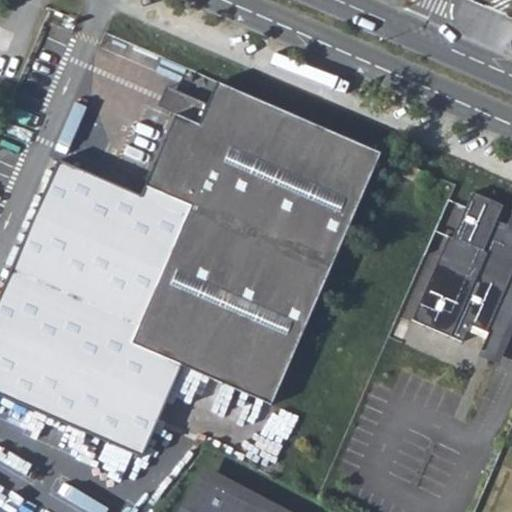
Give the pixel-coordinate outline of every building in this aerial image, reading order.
[(190,213),(128,354),(181,378),(268,417),(384,150),(222,78),(210,105),(187,96),(146,193),(190,213)] [(168,88),(160,106),(179,114),(187,96),(168,88)] [(410,161),(404,175),(425,184),(431,171),(410,161)] [(63,162),(0,309),(0,394),(146,458),(181,378),(128,354),(190,213),(146,193),(63,162)] [(448,236),(411,319),(461,341),(469,324),(489,333),(484,343),(495,347),(511,308),(511,213),(507,225),(497,220),(503,205),(473,191),(452,237),(448,236)] [(283,511),(201,469),(178,511),(283,511)]
